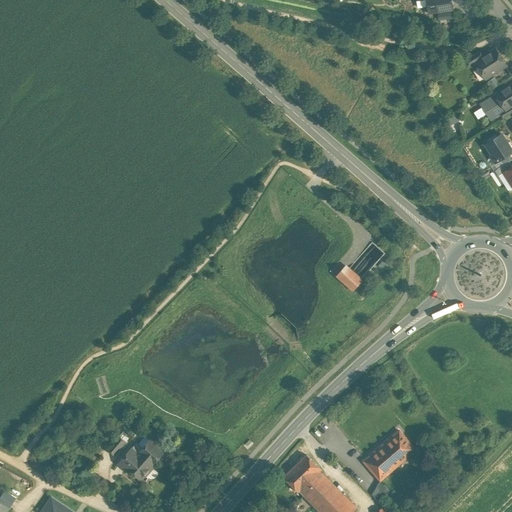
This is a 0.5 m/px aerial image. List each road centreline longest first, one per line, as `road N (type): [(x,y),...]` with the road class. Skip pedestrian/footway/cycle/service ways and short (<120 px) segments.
road 1 (secondary): [(391,197),(165,0)]
road 2 (secondary): [(220,511),(382,346)]
